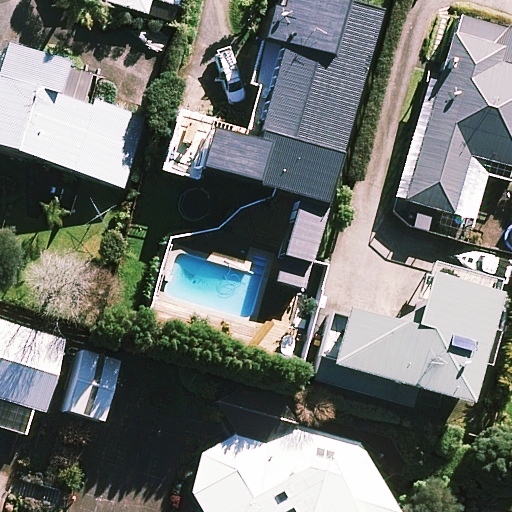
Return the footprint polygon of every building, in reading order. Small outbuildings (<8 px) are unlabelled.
[(174,0),(99,0),(141,11),(144,0),(160,0),(173,4),(174,0)] [(372,0),(272,0),(271,4),(263,2),(254,36),(273,41),(249,132),(171,111),(156,170),(190,179),(193,166),(319,199),(372,0)] [(511,29),(451,13),(400,201),(448,214),(464,155),(511,167),(511,29)] [(94,74),(0,43),(0,147),(119,186),(140,119),(85,102),(94,74)] [(317,215),(288,208),(276,254),(304,261),(317,215)] [(398,246),(346,232),(324,310),(332,312),(319,360),(459,399),(489,291),(393,264),(398,246)] [(34,331),(0,321),(0,394),(16,399),(34,331)] [(114,360),(69,347),(51,406),(96,419),(114,360)] [(263,443),(230,434),(196,453),(185,491),(196,511),(391,511),(393,511),(353,443),(299,428),(263,443)]
